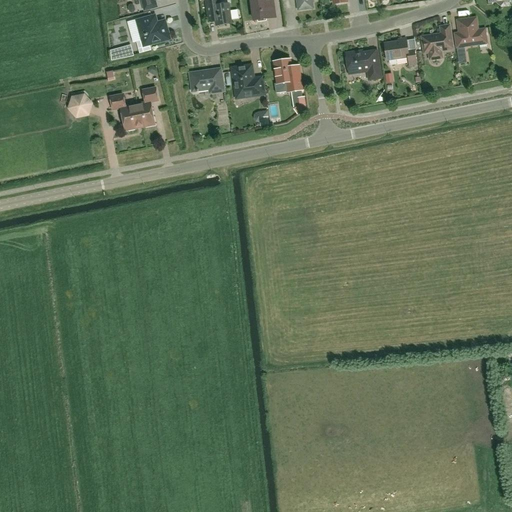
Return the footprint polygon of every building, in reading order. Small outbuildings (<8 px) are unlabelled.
[(141,0),(145,11),(157,7),(155,1),(156,0),(141,0)] [(231,24),(231,20),(230,11),(228,4),(220,5),(219,0),(205,0),(208,13),(209,23),(216,22),(217,26),(218,26),(220,27),(223,27),(225,25),(231,24)] [(275,18),(272,0),(251,0),(254,21),(275,18)] [(297,0),(299,9),(312,8),(310,0),(297,0)] [(401,7),(403,13),(411,10),(409,4),(401,7)] [(128,19),(134,40),(141,38),(136,17),(128,19)] [(152,42),(164,39),(166,38),(168,35),(168,33),(166,24),(164,22),(162,22),(154,24),(152,17),(137,21),(142,41),(137,42),(140,53),(151,50),(150,45),(153,44),(152,42)] [(461,39),(462,47),(486,43),(485,30),(478,31),(476,20),(465,22),(465,20),(458,21),(461,39)] [(429,53),(429,57),(433,59),(439,59),(441,55),(441,51),(453,49),(449,26),(440,27),(442,34),(422,37),(424,54),(429,53)] [(406,39),(398,40),(399,42),(385,44),(387,60),(389,60),(389,64),(391,65),(393,65),(395,65),(396,63),(396,59),(408,57),(409,66),(416,65),(414,51),(408,51),(406,39)] [(368,71),(369,80),(381,78),(377,51),(356,55),(356,53),(346,54),(349,74),(368,71)] [(287,83),(288,92),(302,90),(300,78),(293,79),(290,60),(274,62),(277,84),(287,83)] [(235,90),(236,96),(245,95),(246,98),(264,95),(262,78),(254,79),(252,65),(239,67),(232,68),(235,89),(235,90)] [(384,71),(385,79),(394,77),(392,69),(384,71)] [(198,90),(203,90),(210,89),(211,93),(223,91),(220,70),(191,74),(192,84),(191,86),(192,91),(193,93),(198,92),(198,90)] [(145,90),(147,100),(147,102),(140,104),(144,127),(157,124),(152,102),(160,100),(157,87),(145,90)] [(295,92),(296,104),(306,103),(305,91),(295,92)] [(86,94),(74,97),(71,108),(79,117),(90,115),(94,103),(86,94)] [(140,104),(127,106),(125,94),(112,97),(115,109),(123,108),(127,130),(144,127),(140,104)]
